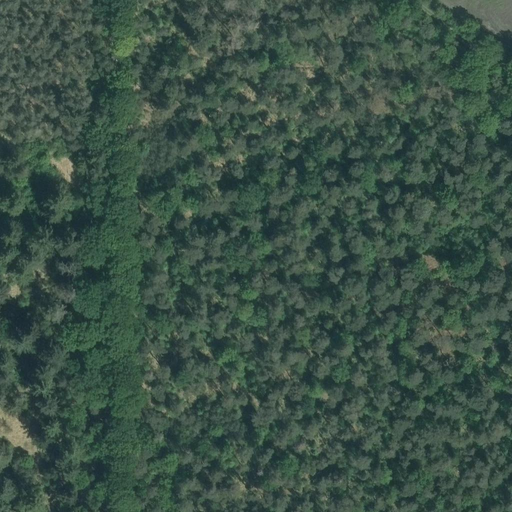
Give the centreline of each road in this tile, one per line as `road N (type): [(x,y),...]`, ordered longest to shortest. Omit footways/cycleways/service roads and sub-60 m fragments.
road 1 (track): [(112,511),(113,329)]
road 2 (track): [(113,263),(113,129)]
road 3 (track): [(113,129),(113,0)]
